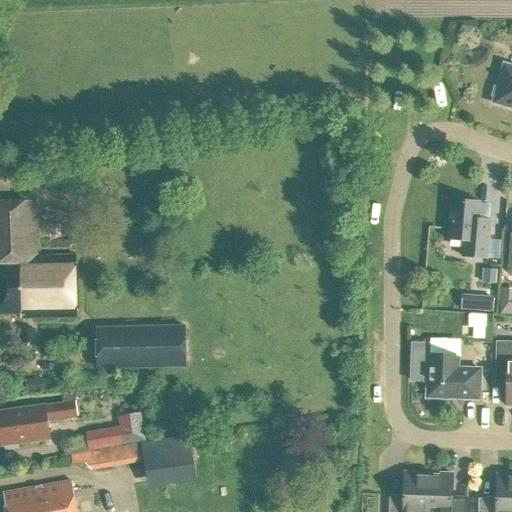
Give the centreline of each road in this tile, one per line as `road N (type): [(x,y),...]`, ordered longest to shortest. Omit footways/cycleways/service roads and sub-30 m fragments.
road 1 (residential): [(511,444),(396,441),(388,428),(391,227)]
road 2 (residential): [(511,152),(452,133),(417,139),(391,227)]
